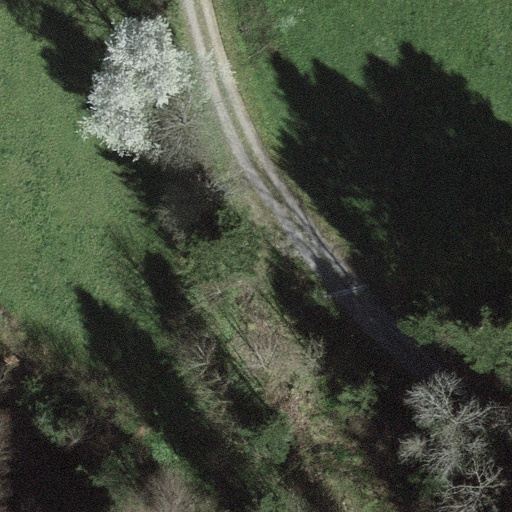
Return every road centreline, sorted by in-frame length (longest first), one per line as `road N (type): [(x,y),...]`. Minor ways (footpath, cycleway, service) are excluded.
road 1 (track): [(193,0),(202,46),(279,226),(405,339),(511,397)]
road 2 (track): [(279,226),(404,511)]
